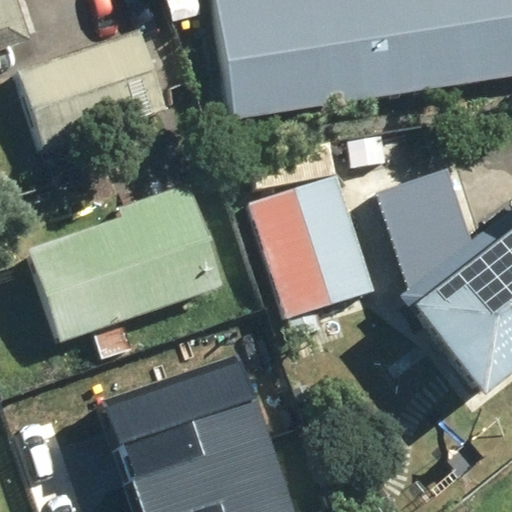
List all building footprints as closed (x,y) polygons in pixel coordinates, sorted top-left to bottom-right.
[(13,0),(0,0),(0,50),(27,42),(13,0)] [(511,0),(195,0),(217,136),(511,90),(511,0)] [(161,14),(12,62),(43,157),(192,109),(161,14)] [(332,156),(236,188),(280,318),(376,285),(332,156)] [(36,238),(75,350),(224,299),(185,186),(36,238)] [(511,213),(399,313),(480,405),(511,377),(511,213)] [(294,511),(239,351),(100,398),(138,511),(294,511)]
